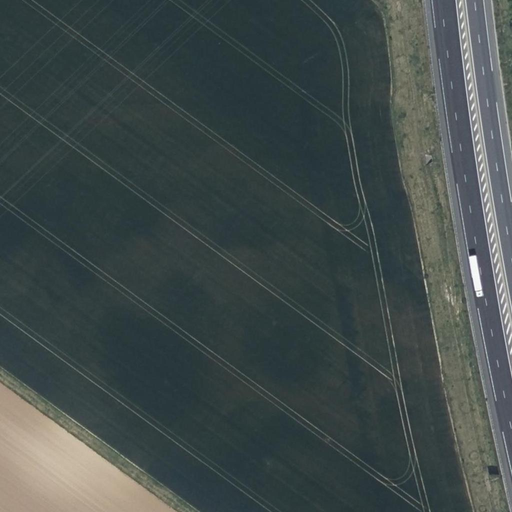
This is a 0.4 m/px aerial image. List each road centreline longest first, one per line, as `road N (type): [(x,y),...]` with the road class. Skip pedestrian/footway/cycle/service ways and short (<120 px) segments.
road 1 (motorway): [(445,0),(464,158),(511,418)]
road 2 (motorway): [(511,246),(477,0)]
road 3 (track): [(190,511),(0,372)]
